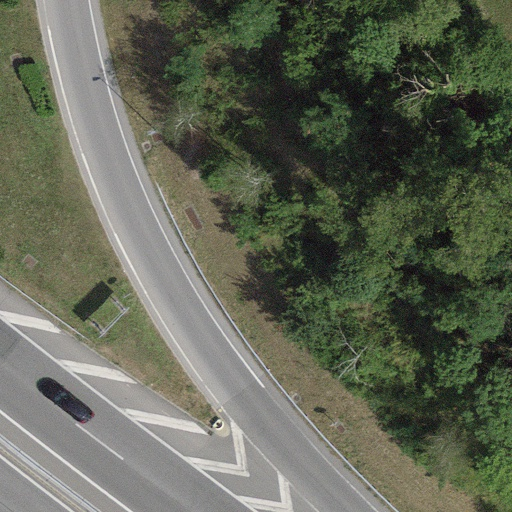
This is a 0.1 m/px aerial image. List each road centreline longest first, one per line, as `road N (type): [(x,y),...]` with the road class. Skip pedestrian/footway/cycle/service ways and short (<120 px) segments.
road 1 (motorway): [(341,511),(235,392),(158,278),(107,168),(64,0)]
road 2 (motorway): [(196,511),(0,364)]
